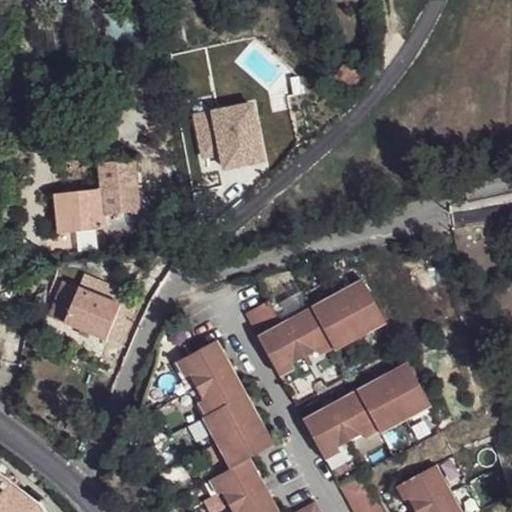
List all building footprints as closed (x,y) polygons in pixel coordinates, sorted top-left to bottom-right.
[(102,9),(111,72),(148,66),(138,4),(102,9)] [(368,80),(346,63),(336,76),(360,93),(368,80)] [(155,70),(50,87),(53,107),(158,91),(155,70)] [(66,140),(123,137),(121,120),(101,121),(100,119),(64,121),(66,140)] [(104,192),(105,215),(140,213),(138,161),(103,162),(103,167),(104,192)] [(85,175),(85,194),(104,192),(103,167),(84,167),(85,175)] [(85,175),(62,175),(64,234),(105,233),(105,215),(104,192),(85,194),(85,175)] [(390,322),(367,279),(340,293),(364,336),(390,322)] [(79,294),(66,290),(58,316),(68,320),(79,294)] [(80,292),(79,294),(68,320),(66,325),(107,342),(121,310),(80,292)] [(364,336),(340,293),(316,306),(334,342),(338,349),(364,336)] [(272,298),(249,310),(262,334),(285,321),(272,298)] [(334,342),(316,306),(288,320),(307,356),(334,342)] [(307,356),(288,320),(285,321),(262,334),(281,370),(307,356)] [(219,337),(184,357),(192,372),(198,383),(234,364),(219,337)] [(184,357),(178,360),(186,375),(192,372),(184,357)] [(434,406),(412,362),(386,376),(408,420),(434,406)] [(234,364),(198,383),(207,401),(212,410),(248,390),(234,364)] [(408,420),(386,376),(360,390),(378,427),(383,435),(408,420)] [(212,410),(205,413),(219,440),(261,417),(248,390),(212,410)] [(378,427),(360,390),(333,405),(352,442),(378,427)] [(205,413),(212,410),(207,401),(201,404),(205,413)] [(333,405),(306,419),(325,455),(352,442),(333,405)] [(261,417),(219,440),(233,466),(251,456),(276,443),(261,417)] [(219,440),(201,448),(215,475),(233,466),(219,440)] [(0,469),(22,487),(26,481),(26,480),(23,476),(20,472),(17,469),(14,467),(11,463),(7,461),(3,459),(0,456),(0,469)] [(233,466),(215,475),(222,488),(230,503),(266,483),(251,456),(233,466)] [(438,466),(402,485),(416,511),(452,493),(438,466)] [(0,511),(47,511),(44,504),(43,503),(22,487),(0,469),(0,511)] [(385,511),(365,473),(341,485),(355,511),(385,511)] [(266,483),(230,503),(234,511),(278,511),(281,511),(266,483)] [(230,503),(222,488),(205,497),(213,511),(230,503)] [(416,511),(462,511),(452,493),(416,511)] [(46,498),(43,503),(44,504),(47,511),(56,511),(52,503),(46,498)] [(322,511),(316,501),(294,511),(322,511)]
